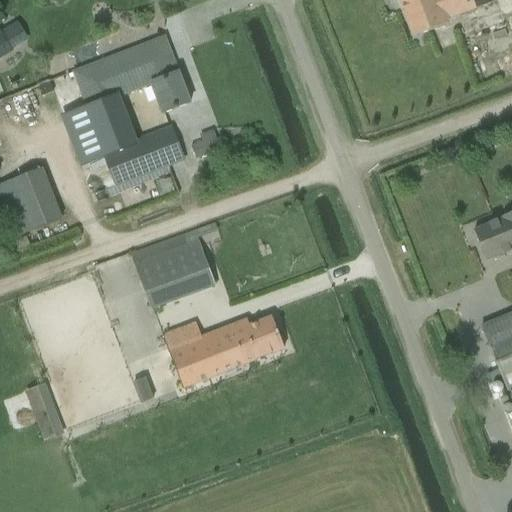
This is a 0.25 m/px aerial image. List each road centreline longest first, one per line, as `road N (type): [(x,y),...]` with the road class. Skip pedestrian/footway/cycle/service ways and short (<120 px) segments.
road 1 (unclassified): [(472,511),(275,0)]
road 2 (track): [(511,111),(0,295)]
